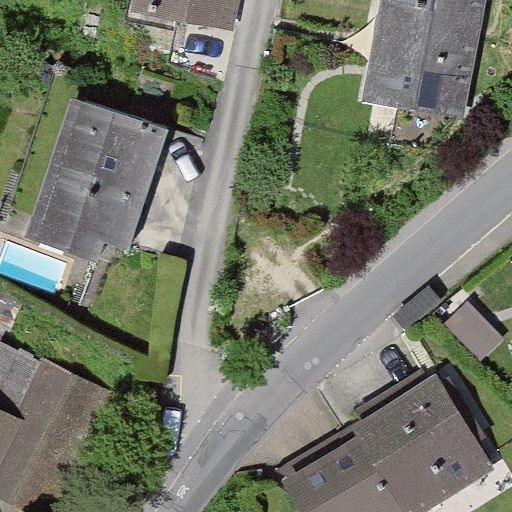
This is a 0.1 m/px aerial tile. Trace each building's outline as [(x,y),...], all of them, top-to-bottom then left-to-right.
[(142,0),(137,21),(219,39),(227,0),(142,0)] [(481,0),(379,0),(363,98),(462,115),(481,0)] [(167,148),(84,118),(37,248),(120,278),(167,148)] [(435,321),(472,353),(488,332),(453,298),(435,321)] [(58,511),(112,411),(0,352),(0,509),(5,511),(58,511)] [(439,394),(295,497),(305,511),(449,511),(498,477),(439,394)]
